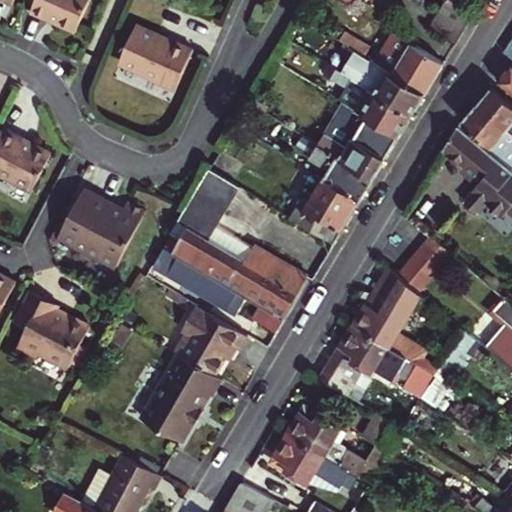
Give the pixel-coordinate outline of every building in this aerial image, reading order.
[(36,0),(32,12),(76,32),(90,0),(36,0)] [(438,17),(464,33),(472,20),(446,5),(438,17)] [(457,45),(464,33),(438,17),(431,29),(457,45)] [(136,25),(120,62),(152,76),(150,79),(176,90),(194,48),(169,37),(168,39),(136,25)] [(379,64),(428,93),(446,64),(397,35),(379,64)] [(359,80),(415,114),(428,93),(379,64),(346,44),(339,55),(365,70),(359,80)] [(346,103),(402,136),(408,126),(415,114),(359,80),(336,67),(330,77),(348,88),(341,100),(346,103)] [(511,69),(502,82),(511,90),(511,69)] [(511,101),(497,89),(482,107),(511,131),(511,101)] [(320,145),(376,180),(402,136),(346,103),(320,145)] [(511,131),(482,107),(467,124),(511,161),(511,131)] [(511,168),(461,125),(453,139),(447,149),(482,179),(466,199),(468,200),(468,206),(474,212),(480,211),(484,214),(491,206),(505,218),(509,213),(511,209),(511,168)] [(33,189),(52,154),(22,138),(23,136),(4,126),(0,133),(0,176),(3,178),(4,174),(33,189)] [(311,140),(306,137),(301,143),(307,147),(311,140)] [(328,179),(363,201),(376,180),(320,145),(311,140),(307,147),(301,143),(298,149),(333,170),(328,179)] [(264,305),(286,319),(311,276),(254,248),(246,262),(212,241),(245,188),(212,168),(166,245),(168,247),(241,292),(264,305)] [(294,218),(336,244),(363,201),(328,179),(327,179),(316,196),(310,192),(294,218)] [(60,234),(118,265),(147,209),(129,199),(124,208),(85,188),(60,234)] [(435,236),(422,251),(441,268),(454,252),(435,236)] [(229,310),(241,292),(168,247),(156,266),(229,310)] [(422,251),(416,259),(435,275),(441,268),(422,251)] [(416,259),(403,275),(423,292),(435,275),(416,259)] [(0,314),(19,278),(0,267),(0,314)] [(357,325),(438,374),(441,368),(426,359),(431,351),(401,333),(409,318),(408,318),(415,308),(417,310),(429,296),(423,292),(403,275),(401,273),(382,303),(373,298),(357,325)] [(42,349),(71,365),(93,324),(72,313),(71,315),(57,308),(61,301),(34,287),(18,318),(30,325),(20,344),(39,354),(42,349)] [(511,302),(507,298),(494,313),(508,325),(488,347),(511,367),(511,302)] [(279,331),(286,319),(264,305),(256,317),(279,331)] [(244,351),(253,337),(201,306),(187,330),(197,336),(186,354),(221,375),(237,347),(244,351)] [(438,374),(357,325),(324,379),(345,392),(362,364),(377,374),(386,358),(415,375),(417,371),(433,381),(438,374)] [(465,327),(463,330),(447,358),(460,369),(468,359),(465,356),(479,339),(465,327)] [(207,390),(211,393),(221,375),(186,354),(178,349),(143,410),(182,433),(191,417),(195,419),(203,407),(199,404),(207,390)] [(308,406),(303,413),(314,419),(318,412),(308,406)] [(303,413),(291,434),(373,484),(405,428),(377,411),(363,435),(380,445),(369,462),(360,456),(361,454),(338,440),(345,429),(318,412),(314,419),(303,413)] [(368,491),(373,484),(291,434),(275,461),(311,483),(312,482),(340,492),(343,487),(345,487),(346,485),(354,489),(357,484),(368,491)] [(157,489),(165,475),(127,455),(117,472),(107,467),(87,503),(98,508),(104,511),(137,511),(152,487),(157,489)] [(511,477),(501,491),(511,498),(511,497),(511,477)] [(234,511),(270,511),(277,501),(244,483),(228,509),(234,511)] [(104,511),(98,508),(65,491),(54,511),(104,511)] [(337,511),(318,501),(311,511),(337,511)]
